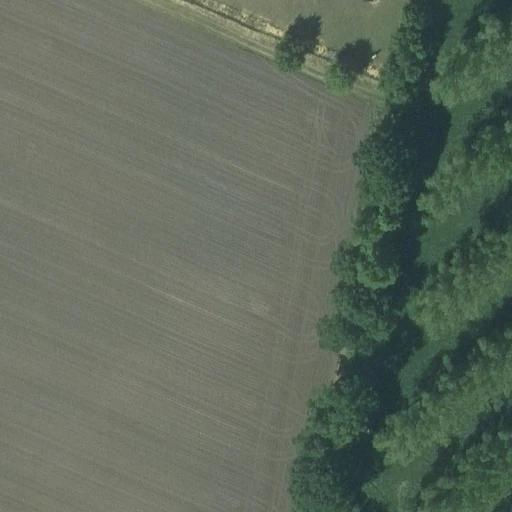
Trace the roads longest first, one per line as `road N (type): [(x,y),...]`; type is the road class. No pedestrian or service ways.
road 1 (track): [(341,511),(419,108)]
road 2 (track): [(419,108),(154,0)]
